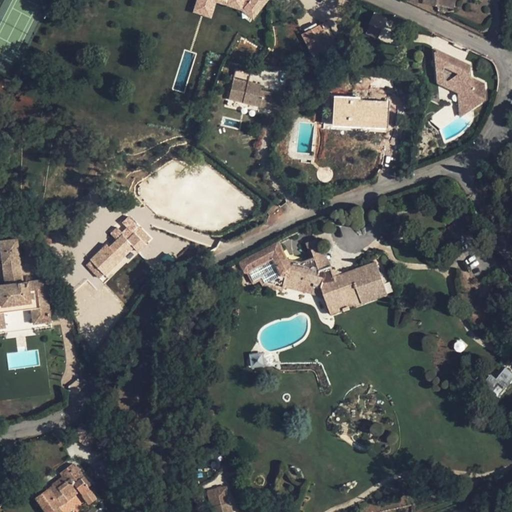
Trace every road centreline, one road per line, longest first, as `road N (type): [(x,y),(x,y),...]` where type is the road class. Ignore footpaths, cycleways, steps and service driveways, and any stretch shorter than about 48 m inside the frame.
road 1 (residential): [(458,161),(213,258),(145,315),(82,408),(0,435)]
road 2 (residential): [(378,0),(505,55)]
